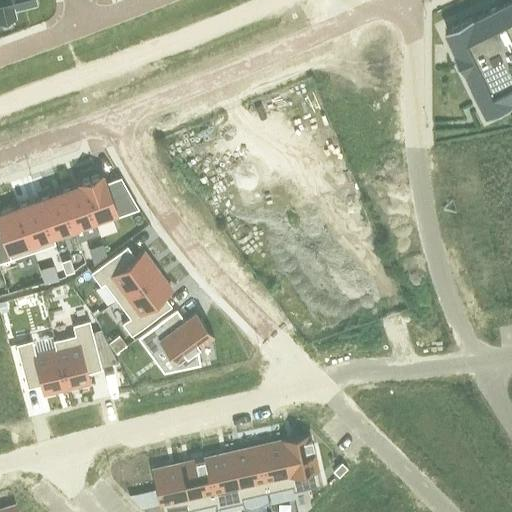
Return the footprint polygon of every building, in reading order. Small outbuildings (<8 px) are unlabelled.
[(35,4),(34,0),(0,0),(0,15),(14,13),(13,9),(35,4)] [(473,15),(446,28),(457,50),(455,51),(465,73),(467,73),(488,116),(511,104),(511,0),(509,0),(474,18),(473,15)] [(511,143),(478,151),(485,182),(511,175),(511,143)] [(100,173),(80,180),(96,223),(118,215),(138,208),(127,190),(111,196),(106,181),(104,175),(101,175),(100,173)] [(511,175),(485,182),(492,213),(511,208),(511,175)] [(80,183),(60,190),(73,226),(93,219),(95,223),(96,223),(80,180),(80,181),(80,183)] [(60,190),(38,198),(54,243),(55,243),(52,233),(73,226),(60,190)] [(38,198),(17,206),(33,250),(54,243),(38,198)] [(17,206),(0,211),(0,229),(10,258),(33,250),(17,206)] [(499,244),(511,240),(511,208),(492,213),(499,244)] [(511,240),(499,244),(506,274),(511,272),(511,240)] [(117,299),(157,269),(143,250),(136,256),(127,244),(91,271),(100,284),(104,282),(117,299)] [(103,246),(95,250),(99,259),(106,254),(103,246)] [(71,268),(66,271),(69,278),(74,275),(71,268)] [(172,288),(157,269),(117,299),(130,316),(122,322),(131,334),(172,305),(164,294),(172,288)] [(55,270),(44,274),(48,285),(59,282),(55,270)] [(166,316),(138,336),(150,352),(164,342),(182,367),(200,363),(196,347),(214,334),(213,333),(212,334),(195,311),(173,326),(166,316)] [(75,333),(53,338),(55,348),(66,387),(89,381),(87,372),(102,368),(101,366),(92,331),(89,319),(72,323),(75,333)] [(102,328),(92,331),(101,366),(118,362),(102,328)] [(120,336),(111,342),(116,349),(125,343),(120,336)] [(32,339),(16,343),(27,387),(41,383),(43,393),(66,387),(55,348),(35,353),(32,339)] [(19,409),(0,413),(0,418),(5,443),(23,439),(19,409)] [(309,433),(283,439),(294,489),(307,486),(320,483),(312,445),(313,445),(311,436),(310,437),(309,433)] [(283,439),(257,445),(267,490),(292,484),(293,489),(294,489),(283,439)] [(257,445),(231,451),(242,500),(243,500),(242,496),(267,490),(257,445)] [(231,451),(206,456),(217,506),(242,500),(231,451)] [(206,456),(179,462),(189,508),(215,502),(216,507),(217,506),(206,456)] [(333,469),(339,475),(347,466),(341,460),(333,469)] [(179,462),(153,468),(157,487),(160,501),(162,511),(169,511),(189,508),(179,462)] [(149,489),(129,494),(140,506),(152,503),(149,489)] [(364,492),(341,511),(379,511),(382,510),(364,492)]
